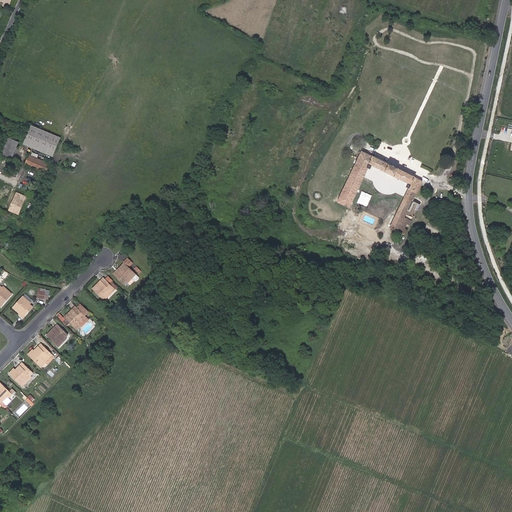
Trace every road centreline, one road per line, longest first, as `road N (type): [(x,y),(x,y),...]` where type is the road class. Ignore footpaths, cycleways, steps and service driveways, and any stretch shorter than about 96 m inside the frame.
road 1 (residential): [(511,330),(465,203),(506,0)]
road 2 (residential): [(20,341),(104,255)]
